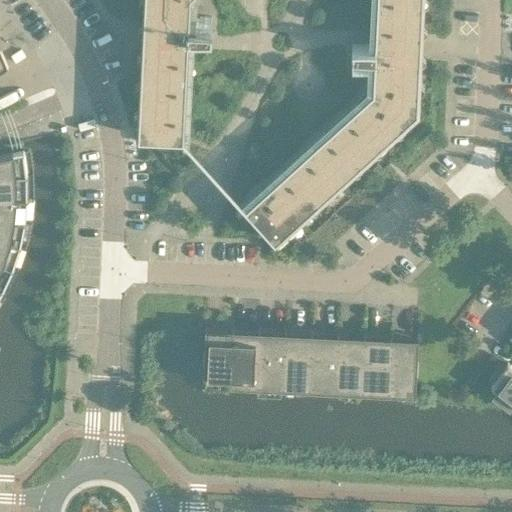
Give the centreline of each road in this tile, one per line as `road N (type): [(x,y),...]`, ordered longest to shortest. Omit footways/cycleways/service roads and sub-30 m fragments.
road 1 (residential): [(109,273),(354,279),(477,174)]
road 2 (residential): [(109,273),(100,470)]
road 3 (residential): [(97,99),(114,195),(109,273)]
road 4 (residential): [(477,174),(491,0)]
